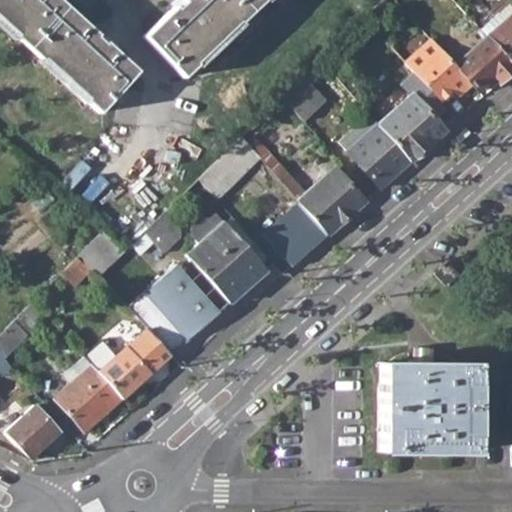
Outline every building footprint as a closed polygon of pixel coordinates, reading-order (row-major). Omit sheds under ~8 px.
[(78,109),(90,121),(129,82),(99,53),(97,54),(89,46),(90,45),(44,0),(0,0),(0,30),(11,41),(9,43),(35,68),(36,66),(79,107),(78,109)] [(137,49),(176,88),(188,77),(186,74),(230,33),(232,34),(258,10),(256,8),(263,0),(187,0),(176,11),(178,12),(169,21),(168,19),(137,49)] [(384,0),(364,20),(371,28),(391,8),(384,0)] [(511,14),(487,37),(511,64),(511,14)] [(470,82),(478,91),(493,77),(498,82),(511,69),(511,64),(487,37),(455,65),(470,82)] [(415,76),(438,101),(452,89),(456,94),(470,82),(455,65),(430,39),(404,63),(413,73),(415,76)] [(282,98),(304,123),(327,101),(312,85),(328,70),(320,62),(306,75),(282,98)] [(438,101),(415,76),(413,73),(401,84),(409,94),(376,124),(409,161),(444,131),(433,119),(445,108),(438,101)] [(340,141),(348,150),(376,124),(368,115),(340,141)] [(409,161),(376,124),(348,150),(347,150),(380,187),(409,161)] [(229,150),(248,169),(258,159),(240,138),(229,150)] [(218,160),(237,179),(248,169),(229,150),(218,160)] [(207,170),(226,190),(237,179),(218,160),(207,170)] [(298,203),(326,235),(364,202),(334,168),(304,195),(276,164),(269,171),(298,203)] [(197,180),(215,201),(226,190),(207,170),(197,180)] [(286,214),(315,245),(326,235),(298,203),(286,214)] [(183,253),(227,301),(264,268),(213,213),(207,218),(199,217),(189,227),(189,236),(195,242),(183,253)] [(143,233),(165,257),(180,243),(182,235),(162,214),(143,233)] [(274,224),(303,256),(315,245),(286,214),(274,224)] [(263,234),(291,266),(303,256),(274,224),(263,234)] [(130,245),(140,256),(150,246),(140,235),(130,245)] [(88,269),(97,276),(110,265),(90,244),(75,259),(88,269)] [(71,287),(88,269),(75,259),(59,275),(71,287)] [(435,274),(447,287),(459,276),(447,263),(435,274)] [(173,265),(126,307),(137,320),(169,354),(172,351),(216,312),(173,265)] [(0,335),(0,355),(2,358),(44,316),(32,303),(0,335)] [(89,365),(97,374),(120,399),(161,362),(138,336),(115,357),(100,340),(82,357),(89,365)] [(379,364),(378,454),(468,454),(468,364),(431,364),(432,349),(413,348),(413,364),(379,364)] [(53,398),(83,432),(120,399),(97,374),(89,365),(53,398)] [(5,433),(29,459),(59,432),(36,406),(5,433)]
